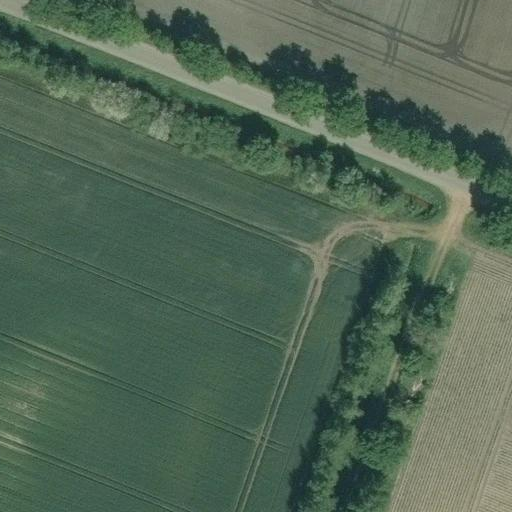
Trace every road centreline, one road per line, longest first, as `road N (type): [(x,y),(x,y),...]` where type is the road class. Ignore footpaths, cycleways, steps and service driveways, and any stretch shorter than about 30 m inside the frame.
road 1 (unclassified): [(0,7),(511,209)]
road 2 (track): [(475,195),(365,511)]
